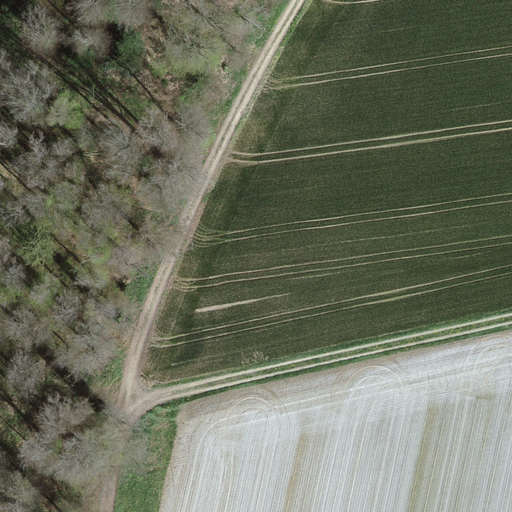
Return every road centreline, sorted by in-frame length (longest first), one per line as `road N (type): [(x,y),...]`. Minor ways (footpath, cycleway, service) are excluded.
road 1 (track): [(298,0),(264,48),(153,296),(123,395),(105,511)]
road 2 (track): [(123,395),(180,392),(511,320)]
